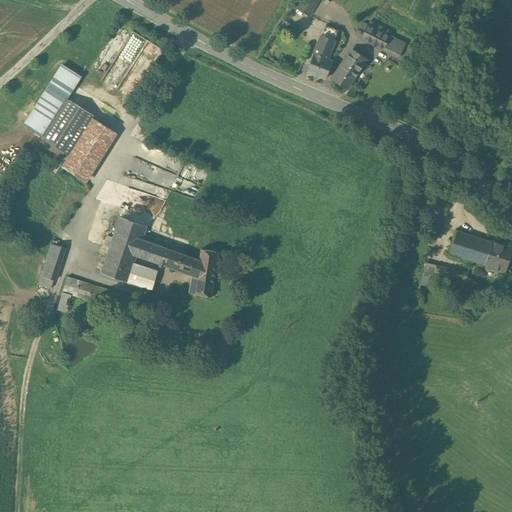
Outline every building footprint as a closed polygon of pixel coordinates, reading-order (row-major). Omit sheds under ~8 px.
[(318,1),(315,0),(297,0),(294,7),(308,16),(318,1)] [(390,31),(366,21),(359,36),(384,47),(390,31)] [(312,54),(308,52),(302,69),(323,77),(329,60),(327,59),(334,41),(319,35),(312,54)] [(366,61),(352,51),(330,81),(343,91),(366,61)] [(41,136),(64,98),(78,76),(58,63),(20,124),(41,136)] [(88,113),(64,98),(41,136),(65,151),(87,116),(88,113)] [(115,133),(87,116),(65,151),(57,165),(85,182),(115,133)] [(144,225),(116,217),(101,272),(128,279),(134,256),(158,262),(196,273),(201,255),(140,238),(144,225)] [(478,265),(486,240),(454,230),(446,254),(478,265)] [(509,248),(486,240),(478,265),(501,272),(509,248)] [(64,248),(49,243),(40,274),(55,278),(64,248)] [(217,260),(201,255),(196,273),(190,292),(207,297),(217,260)] [(134,256),(128,279),(151,286),(158,262),(134,256)] [(420,273),(428,278),(436,268),(428,262),(420,273)] [(66,276),(59,310),(70,312),(74,296),(87,299),(91,282),(66,276)]
